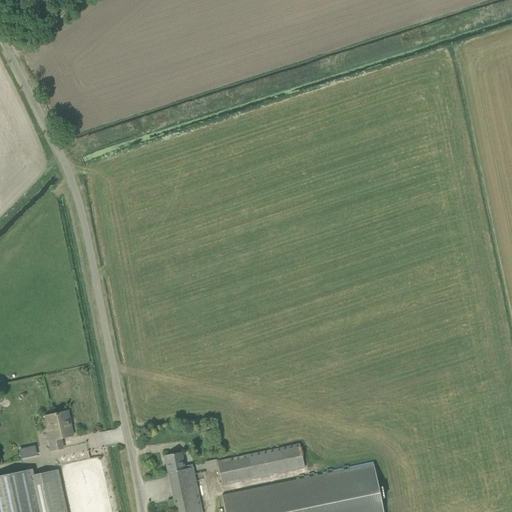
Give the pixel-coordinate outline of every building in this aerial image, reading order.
[(386,451),(381,429),(380,424),(389,422),(383,391),(374,393),(231,422),(236,449),(227,451),(233,482),(386,451)] [(67,411),(57,414),(50,415),(54,431),(46,432),(50,451),(62,448),(60,438),(73,435),(67,411)] [(31,456),(29,446),(19,449),(21,458),(31,456)] [(181,453),(164,456),(168,474),(192,468),(192,464),(184,466),(181,453)] [(373,511),(372,502),(371,497),(380,495),(373,464),(364,466),(221,495),(224,511),(373,511)] [(201,511),(192,468),(168,474),(175,511),(201,511)] [(64,511),(56,471),(31,476),(30,470),(0,476),(0,511),(64,511)]
